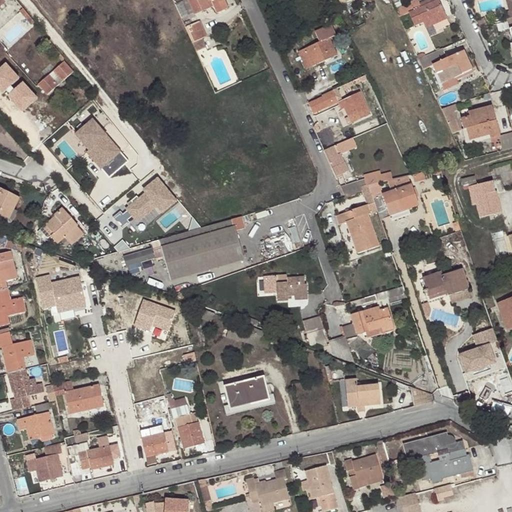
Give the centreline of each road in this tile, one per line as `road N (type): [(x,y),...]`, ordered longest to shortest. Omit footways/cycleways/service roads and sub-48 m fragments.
road 1 (residential): [(11,511),(450,408)]
road 2 (residential): [(325,179),(243,0)]
road 3 (unclassified): [(491,164),(457,173),(447,187),(469,235),(511,223)]
